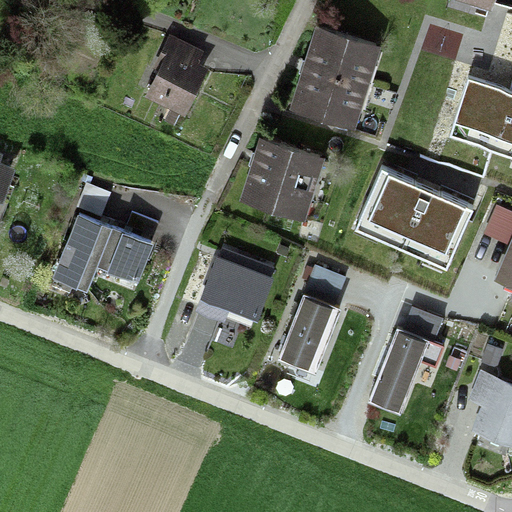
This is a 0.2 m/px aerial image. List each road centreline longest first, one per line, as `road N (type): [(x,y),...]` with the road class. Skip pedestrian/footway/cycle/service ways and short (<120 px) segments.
road 1 (residential): [(306,0),(195,224),(139,366)]
road 2 (residential): [(139,366),(508,511)]
road 3 (residential): [(0,311),(139,366)]
